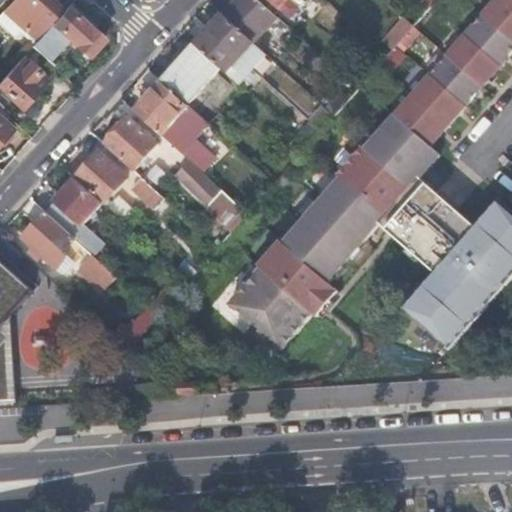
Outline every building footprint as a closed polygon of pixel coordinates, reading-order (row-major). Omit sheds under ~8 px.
[(12,0),(4,9),(38,39),(51,24),(64,10),(53,0),(12,0)] [(256,42),(279,16),(261,0),(237,0),(225,14),(256,42)] [(432,145),(511,52),(511,0),(495,0),(396,114),(395,113),(365,147),(363,145),(338,174),(341,176),(284,242),(281,239),(259,265),(262,267),(231,303),(282,347),(313,312),(317,315),(339,290),(329,281),(380,223),(437,272),(407,307),(451,346),(511,275),(511,211),(501,201),(478,227),(456,208),(452,212),(435,197),(439,192),(421,177),(441,154),(432,145)] [(290,0),(275,0),(292,16),(299,8),(290,0)] [(32,45),(41,54),(62,32),(88,57),(104,40),(67,6),(64,10),(51,24),(38,39),(32,45)] [(211,29),(254,67),(267,52),(256,42),(225,14),(211,29)] [(393,28),(404,37),(415,25),(404,15),(393,28)] [(223,66),(240,82),(254,67),(211,29),(198,43),(223,66)] [(191,101),(223,66),(198,43),(187,55),(182,50),(175,58),(181,63),(166,79),(191,101)] [(22,56),(0,80),(0,87),(22,107),(47,79),(22,56)] [(176,118),(189,103),(165,81),(138,110),(184,152),(197,137),(176,118)] [(327,106),(336,114),(352,96),(342,88),(327,106)] [(312,119),(323,130),(336,114),(327,106),(324,103),(311,118),(312,119)] [(132,117),(107,144),(135,169),(159,142),(132,117)] [(0,142),(12,130),(0,119),(0,142)] [(298,134),(310,144),(323,130),(312,119),(298,134)] [(290,144),(301,154),(310,144),(298,134),(290,144)] [(102,151),(77,178),(105,202),(106,204),(128,180),(159,208),(168,198),(136,170),(130,177),(102,151)] [(210,204),(224,188),(191,158),(177,174),(210,204)] [(77,178),(47,211),(70,232),(80,220),(85,224),(105,202),(77,178)] [(456,208),(439,192),(435,197),(452,212),(456,208)] [(70,232),(47,211),(24,236),(59,268),(82,243),(70,232)] [(103,293),(118,276),(116,273),(94,253),(78,270),(103,293)] [(36,292),(0,261),(0,408),(18,407),(12,319),(36,292)] [(151,305),(161,314),(176,297),(164,287),(151,305)] [(119,320),(110,330),(130,348),(161,314),(151,305),(149,304),(130,326),(126,324),(125,324),(119,320)] [(184,401),(200,401),(200,390),(182,389),(182,390),(138,388),(137,418),(183,420),(184,401)]
